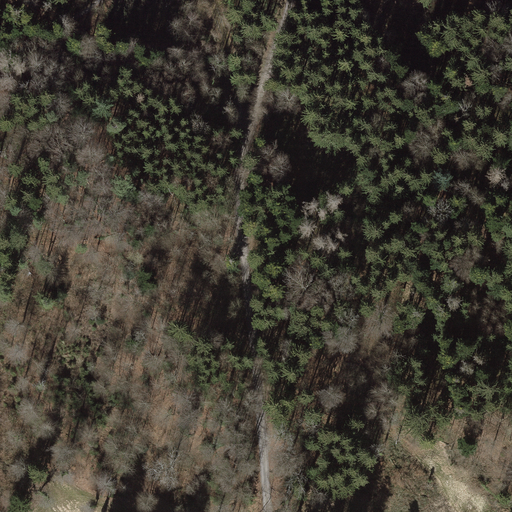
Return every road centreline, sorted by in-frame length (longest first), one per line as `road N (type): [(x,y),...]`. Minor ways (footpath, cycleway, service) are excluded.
road 1 (track): [(272,511),(242,190),(255,111),(293,0)]
road 2 (track): [(251,310),(358,238),(463,189)]
road 3 (track): [(206,0),(220,89),(249,135)]
